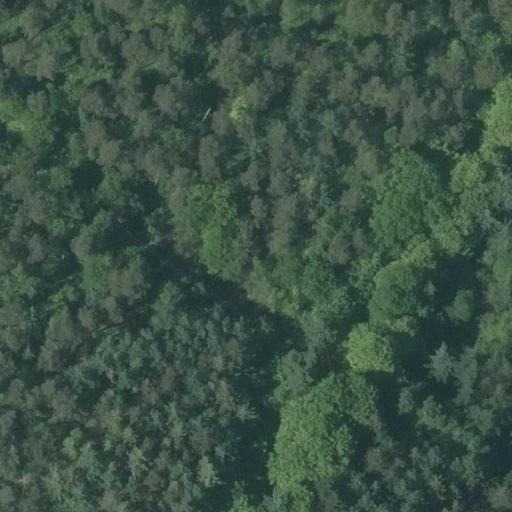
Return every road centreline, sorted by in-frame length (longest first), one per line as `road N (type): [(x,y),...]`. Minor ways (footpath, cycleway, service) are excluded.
road 1 (track): [(0,145),(330,382)]
road 2 (track): [(330,382),(511,80)]
road 3 (track): [(330,382),(510,511)]
road 4 (track): [(253,511),(330,382)]
